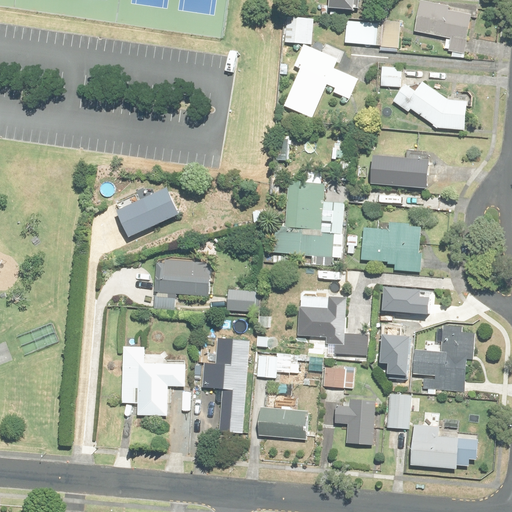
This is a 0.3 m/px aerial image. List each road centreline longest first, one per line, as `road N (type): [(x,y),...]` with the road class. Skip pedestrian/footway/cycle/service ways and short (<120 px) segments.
road 1 (residential): [(231,490),(479,511)]
road 2 (residential): [(0,473),(231,490)]
road 3 (residential): [(511,308),(482,291),(472,240),(480,201),(511,179)]
